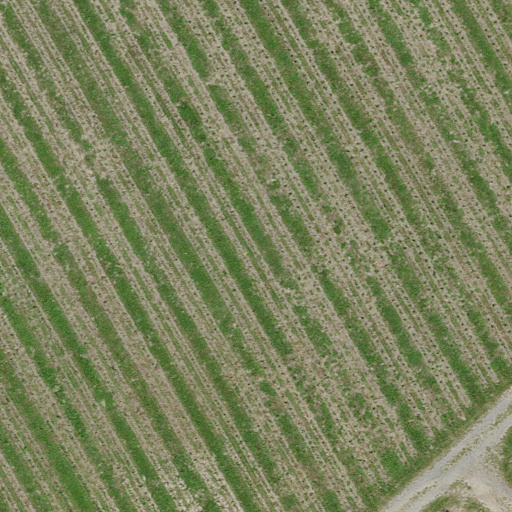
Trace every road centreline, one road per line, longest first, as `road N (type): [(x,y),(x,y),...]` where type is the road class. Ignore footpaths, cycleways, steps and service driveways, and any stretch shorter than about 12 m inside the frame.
road 1 (track): [(511,510),(473,488),(445,487),(400,511)]
road 2 (track): [(422,495),(511,411)]
